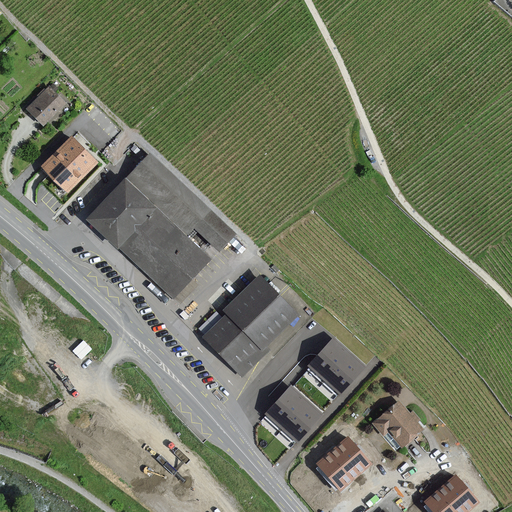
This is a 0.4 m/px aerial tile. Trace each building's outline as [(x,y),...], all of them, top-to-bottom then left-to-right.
[(51,86),(28,109),(44,125),(67,102),(51,86)] [(96,163),(71,138),(41,168),(66,193),(96,163)] [(186,237),(193,230),(217,253),(234,235),(148,154),(124,179),(156,208),(186,237)] [(173,297),(210,259),(186,237),(156,208),(124,179),(86,219),(101,234),(117,249),(119,246),(173,297)] [(298,316),(258,275),(221,311),(224,314),(200,338),(240,378),(269,350),(266,347),(298,316)] [(365,369),(334,341),(310,367),(341,395),(365,369)] [(323,413),(292,385),(269,411),(300,439),(323,413)] [(421,429),(396,399),(370,421),(395,450),(421,429)] [(348,437),(317,464),(340,490),(371,464),(348,437)] [(458,477),(426,503),(433,511),(465,511),(478,502),(458,477)]
